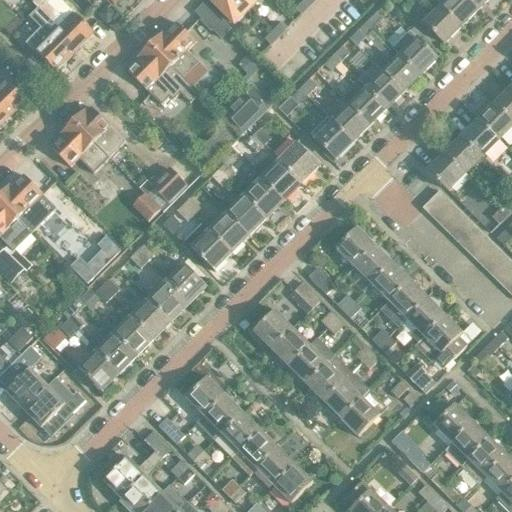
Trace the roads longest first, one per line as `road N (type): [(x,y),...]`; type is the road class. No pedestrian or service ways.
road 1 (residential): [(511,30),(60,491)]
road 2 (residential): [(0,168),(168,0)]
